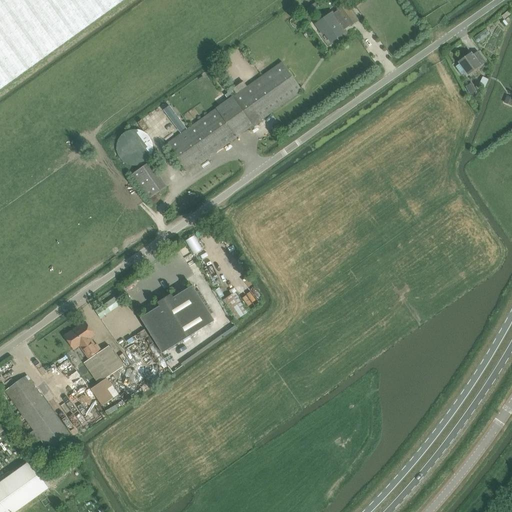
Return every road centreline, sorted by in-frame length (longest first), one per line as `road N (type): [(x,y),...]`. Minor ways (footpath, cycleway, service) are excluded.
road 1 (unclassified): [(0,354),(499,0)]
road 2 (primary): [(511,315),(426,447),(367,511)]
road 3 (primary): [(388,511),(511,348)]
road 4 (unclassified): [(511,404),(428,511)]
